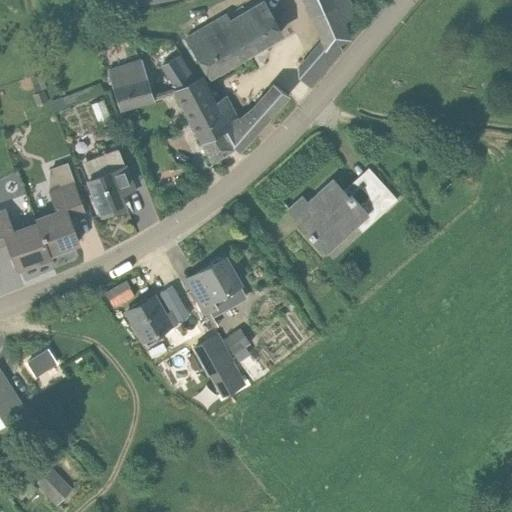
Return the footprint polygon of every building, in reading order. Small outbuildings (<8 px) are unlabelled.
[(177,0),(119,0),(121,10),(177,0)] [(344,24),(356,20),(346,0),(306,0),(323,38),(297,68),(297,77),(308,86),(340,48),(338,42),(349,37),(344,24)] [(208,75),(281,32),(263,1),(232,20),(228,14),(187,38),(208,75)] [(164,60),(175,82),(195,72),(184,50),(164,60)] [(155,102),(141,59),(107,69),(120,112),(155,102)] [(212,160),(232,147),(223,129),(226,128),(238,121),(225,97),(213,104),(198,78),(194,80),(174,91),(212,160)] [(62,97),(65,106),(103,93),(100,83),(77,91),(62,97)] [(236,149),(249,138),(255,133),(267,119),(287,96),(288,95),(274,84),(253,108),(242,118),(238,121),(226,128),(229,133),(227,134),(233,146),(236,149)] [(132,182),(125,164),(117,147),(78,163),(85,178),(93,196),(100,214),(125,204),(118,188),(132,182)] [(361,232),(397,199),(368,167),(367,168),(372,174),(359,186),(370,198),(358,209),(332,180),(308,202),(315,210),(300,223),(309,231),(307,234),(325,252),(355,226),(361,232)] [(71,223),(69,217),(82,211),(72,179),(46,188),(54,210),(34,216),(48,253),(78,242),(71,223)] [(182,179),(175,183),(178,189),(185,185),(182,179)] [(48,253),(34,216),(33,217),(34,220),(11,229),(5,207),(0,208),(0,247),(8,244),(10,250),(17,269),(49,257),(48,253)] [(240,285),(234,274),(224,257),(196,273),(201,283),(191,288),(191,287),(189,288),(199,305),(204,315),(217,307),(213,300),(240,285)] [(167,268),(155,276),(174,303),(186,295),(167,268)] [(108,287),(115,304),(137,295),(130,278),(108,287)] [(142,344),(175,323),(169,313),(165,316),(154,296),(126,312),(135,329),(142,344)] [(243,345),(233,331),(227,335),(221,339),(231,354),(232,353),(236,350),(243,345)] [(217,334),(194,347),(219,393),(242,380),(217,334)] [(47,348),(26,362),(36,377),(57,364),(47,348)] [(24,409),(4,382),(0,376),(0,411),(7,421),(24,409)] [(36,485),(52,501),(68,486),(52,470),(36,485)]
